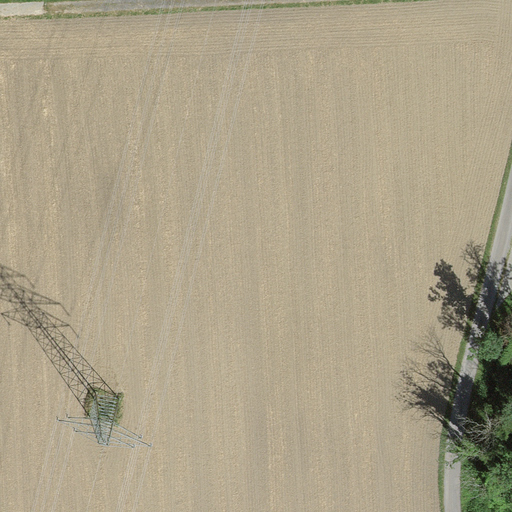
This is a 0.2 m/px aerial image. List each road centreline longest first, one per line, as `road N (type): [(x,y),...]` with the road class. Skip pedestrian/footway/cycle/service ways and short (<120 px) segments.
road 1 (track): [(511,189),(466,358),(457,511)]
road 2 (track): [(205,0),(0,11)]
